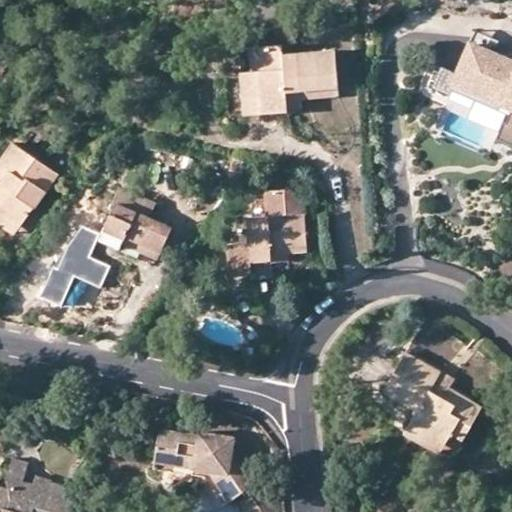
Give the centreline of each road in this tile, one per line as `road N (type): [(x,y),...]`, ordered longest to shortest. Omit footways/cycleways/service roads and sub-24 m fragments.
road 1 (residential): [(298,406),(0,345)]
road 2 (residential): [(511,330),(429,287),(377,287),(334,312),(312,342),(298,406)]
